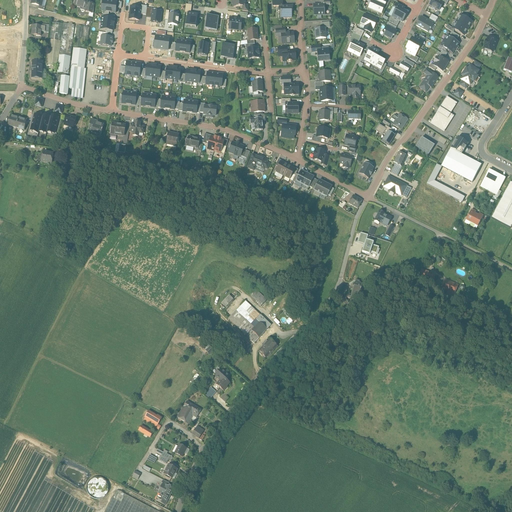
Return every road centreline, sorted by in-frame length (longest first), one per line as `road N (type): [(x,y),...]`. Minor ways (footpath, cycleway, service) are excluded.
road 1 (residential): [(367,196),(340,283),(201,450)]
road 2 (residential): [(486,16),(367,196)]
road 3 (residential): [(110,108),(227,128),(296,157)]
road 4 (residential): [(145,56),(267,72)]
